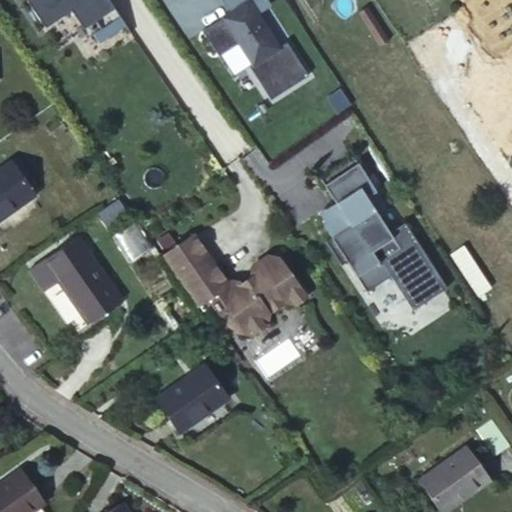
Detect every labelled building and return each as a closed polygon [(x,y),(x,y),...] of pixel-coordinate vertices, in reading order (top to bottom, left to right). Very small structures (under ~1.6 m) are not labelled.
[(35,0),(33,2),(48,30),(79,13),(98,47),(127,30),(110,0),(35,0)] [(267,103),(307,80),(287,45),(278,51),(259,18),(270,12),(264,0),(218,0),(227,16),(200,31),(216,59),(236,48),(267,103)] [(503,0),(481,0),(488,10),(503,0)] [(0,217),(33,194),(10,162),(0,169),(0,217)] [(362,170),(329,192),(344,216),(328,227),(334,236),(331,237),(340,250),(334,254),(350,278),(356,274),(368,292),(392,276),(414,310),(448,287),(405,222),(389,232),(366,197),(376,191),(362,170)] [(194,233),(162,255),(197,305),(217,291),(231,311),(229,322),(234,330),(252,332),(267,322),(269,312),(285,300),(295,302),(306,295),(279,256),(269,254),(253,266),(251,276),(243,282),(233,280),(228,282),(194,233)] [(494,288),(465,246),(454,254),(482,296),(494,288)] [(52,274),(88,325),(122,303),(85,251),(52,274)] [(77,333),(88,325),(52,274),(35,286),(64,327),(70,324),(77,333)] [(178,431),(226,399),(204,366),(156,399),(178,431)] [(493,455),(508,445),(489,419),(474,429),(493,455)] [(438,511),(440,511),(488,478),(465,446),(416,480),(438,511)] [(0,511),(30,511),(45,502),(21,470),(0,485),(0,511)] [(124,511),(119,503),(106,511),(124,511)]
